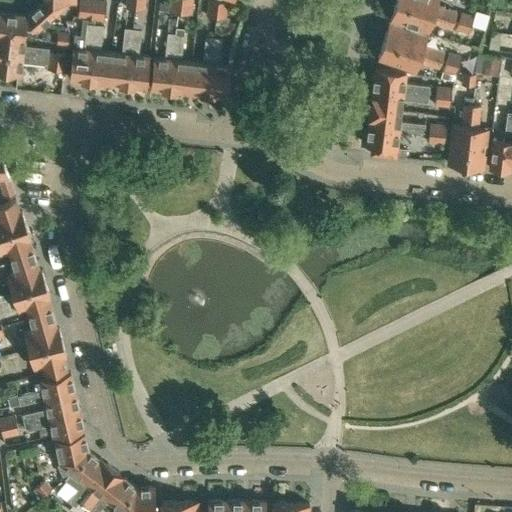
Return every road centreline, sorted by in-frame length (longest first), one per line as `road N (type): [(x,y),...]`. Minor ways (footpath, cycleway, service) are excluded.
road 1 (residential): [(333,464),(153,464),(119,453),(59,232),(70,115)]
road 2 (residential): [(511,197),(335,173),(233,134)]
road 3 (residential): [(511,480),(333,464)]
road 4 (residential): [(233,134),(70,115)]
road 5 (residential): [(233,134),(276,0)]
